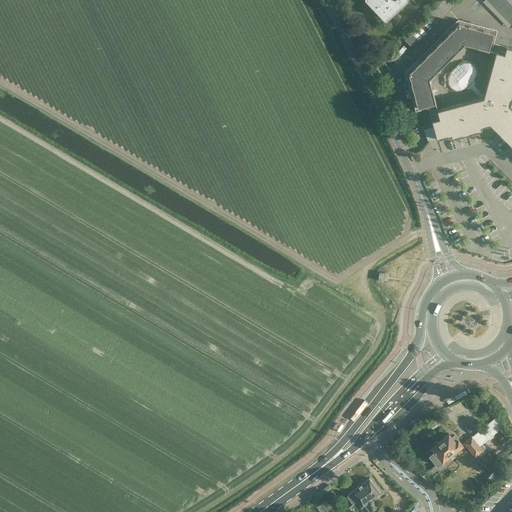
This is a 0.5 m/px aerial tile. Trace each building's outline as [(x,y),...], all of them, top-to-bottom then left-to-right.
[(367,0),(384,18),(385,18),(386,18),(405,0),(367,0)] [(511,0),(488,0),(511,24),(511,0)] [(492,31),(458,21),(407,72),(416,106),(426,103),(427,108),(435,138),(450,134),(451,137),(480,129),(480,126),(489,123),(511,145),(511,106),(511,104),(511,46),(490,40),(492,31)] [(423,35),(427,32),(419,23),(415,27),(423,35)] [(410,31),(418,40),(422,36),(413,28),(410,31)] [(410,45),(417,38),(411,32),(404,39),(410,45)] [(475,456),(483,449),(484,448),(497,458),(502,454),(481,429),(472,436),(464,443),(475,456)] [(457,448),(462,444),(455,436),(453,437),(449,433),(431,448),(434,452),(429,456),(437,465),(452,452),(453,453),(457,449),(457,448)] [(371,511),(366,505),(380,493),(368,478),(346,495),(353,504),(357,501),(365,511),(371,511)]
